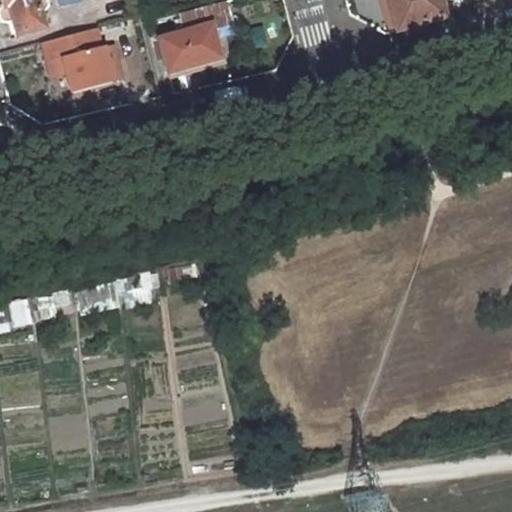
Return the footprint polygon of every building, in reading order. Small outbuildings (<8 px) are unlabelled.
[(0,0),(0,18),(5,20),(10,18),(14,32),(41,26),(40,23),(44,21),(43,16),(38,17),(36,10),(33,0),(0,0)] [(33,0),(36,10),(41,8),(45,2),(44,0),(33,0)] [(385,0),(394,30),(442,17),(437,0),(385,0)] [(210,27),(228,22),(222,1),(176,13),(180,30),(160,35),(167,67),(218,53),(210,27)] [(98,44),(94,25),(40,38),(45,58),(60,54),(64,71),(70,92),(111,81),(101,43),(98,44)] [(60,54),(45,58),(50,75),(64,71),(60,54)] [(31,303),(0,309),(3,326),(35,320),(31,303)]
